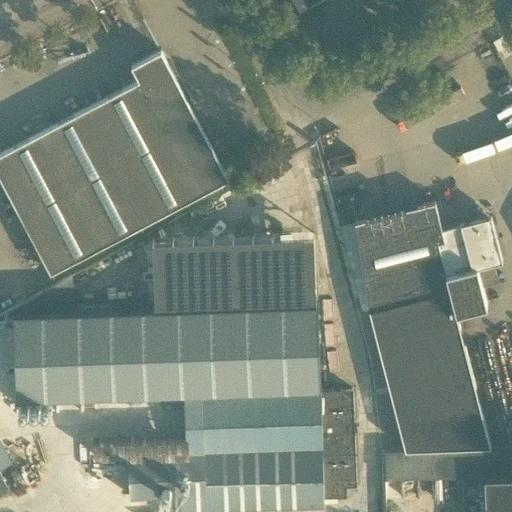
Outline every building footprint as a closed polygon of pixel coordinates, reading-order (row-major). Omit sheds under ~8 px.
[(294,0),(300,10),(318,0),(294,0)] [(132,65),(140,78),(0,151),(0,178),(50,272),(229,177),(185,93),(188,92),(187,90),(184,92),(161,48),(144,58),(132,65)] [(251,174),(267,166),(261,153),(245,162),(251,174)] [(511,444),(491,446),(457,311),(487,303),(477,265),(502,258),(491,213),(442,226),(435,200),(355,220),(369,308),(407,449),(386,450),(387,477),(511,471),(511,444)] [(223,302),(124,308),(73,310),(72,274),(8,309),(11,397),(158,390),(179,389),(179,396),(185,396),(321,390),(317,302),(288,303),(286,250),(221,253),(223,302)] [(352,389),(321,390),(185,396),(186,431),(92,435),(93,456),(129,455),(130,496),(175,494),(176,510),(325,505),(324,495),(346,494),(346,484),(355,483),(352,389)] [(0,470),(0,467),(4,465),(12,460),(7,450),(35,444),(33,435),(1,440),(0,438),(0,488),(8,486),(0,470)] [(511,511),(511,474),(485,475),(486,511),(511,511)]
